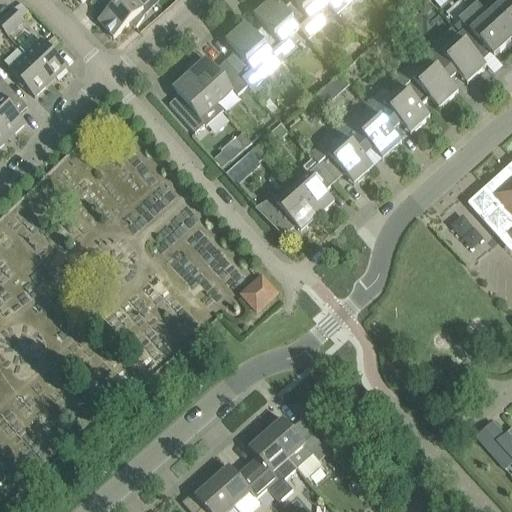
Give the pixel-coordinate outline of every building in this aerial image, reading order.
[(106,0),(103,3),(111,12),(99,22),(114,39),(115,39),(129,27),(137,31),(145,18),(142,15),(144,13),(136,3),(139,0),(106,0)] [(274,2),(308,41),(326,25),(318,16),(328,7),(336,16),(337,16),(322,0),(289,0),(293,4),(284,12),(274,2)] [(322,0),(337,16),(354,0),(322,0)] [(511,0),(505,0),(507,1),(489,17),(511,42),(511,0)] [(246,27),(280,66),(298,50),(290,41),(300,32),(308,41),(274,2),(255,19),(265,30),(256,38),(246,27)] [(460,39),(482,63),(491,56),(495,59),(511,43),(511,42),(489,17),(477,3),(460,19),(462,22),(468,28),(461,35),(459,37),(460,39)] [(417,13),(426,22),(434,13),(425,4),(417,13)] [(0,23),(0,25),(11,39),(28,24),(16,10),(0,23)] [(455,28),(461,35),(468,28),(462,22),(455,28)] [(237,55),(226,64),(248,89),(251,92),(280,66),(246,27),(227,44),(237,55)] [(33,38),(19,51),(25,57),(52,85),(68,70),(42,41),(39,44),(33,38)] [(441,40),(423,56),(458,95),(459,94),(449,83),(458,75),(468,86),(487,69),(482,63),(460,39),(449,49),(441,40)] [(413,65),(395,81),(430,120),(421,109),(430,101),(440,111),(458,95),(423,56),(431,65),(421,74),(413,65)] [(52,85),(25,57),(9,72),(35,100),(52,85)] [(207,62),(190,77),(217,107),(233,92),(238,97),(248,89),(226,64),(217,72),(207,62)] [(217,107),(190,77),(174,92),(179,98),(170,107),(196,136),(206,127),(207,129),(224,114),(217,107)] [(385,90),(367,106),(402,145),(393,134),(402,126),(411,137),(430,120),(395,81),(403,90),(393,99),(385,90)] [(0,130),(10,141),(27,126),(20,118),(28,110),(3,82),(0,85),(0,130)] [(323,92),(312,102),(322,113),(333,103),(323,92)] [(356,116),(339,131),(364,159),(374,151),(383,162),(402,145),(367,106),(366,107),(374,116),(364,124),(356,116)] [(0,150),(10,141),(0,130),(0,150)] [(313,161),(319,168),(332,182),(335,185),(345,177),(355,187),(374,170),(364,159),(339,131),(338,132),(346,141),(336,150),(328,141),(310,157),(313,161)] [(243,136),(237,142),(247,153),(253,147),(243,136)] [(256,151),(250,156),(259,166),(265,160),(256,151)] [(308,175),(291,190),(318,220),(335,205),(322,190),(332,182),(319,168),(313,161),(303,170),(308,175)] [(511,252),(511,164),(466,206),(510,254),(511,252)] [(318,220),(291,190),(256,211),(284,239),(296,229),(301,235),(318,220)] [(242,297),(257,314),(278,296),(263,279),(242,297)] [(207,336),(214,345),(223,337),(215,328),(207,336)] [(284,422),(267,437),(297,472),(306,481),(322,467),(319,464),(330,455),(302,423),(292,431),(284,422)] [(494,458),(501,467),(510,459),(511,461),(511,431),(497,445),(502,451),(494,458)] [(258,462),(248,470),(267,492),(279,506),(293,493),(284,483),(297,472),(267,437),(250,452),(258,462)] [(230,469),(213,485),(235,510),(236,511),(254,511),(261,506),(257,502),(267,492),(248,470),(238,479),(230,469)] [(356,482),(352,482),(348,485),(348,490),(351,493),(355,494),(360,499),(366,493),(356,482)] [(232,511),(235,510),(213,485),(186,508),(188,511),(232,511)] [(409,507),(413,511),(421,511),(425,509),(417,499),(409,507)]
